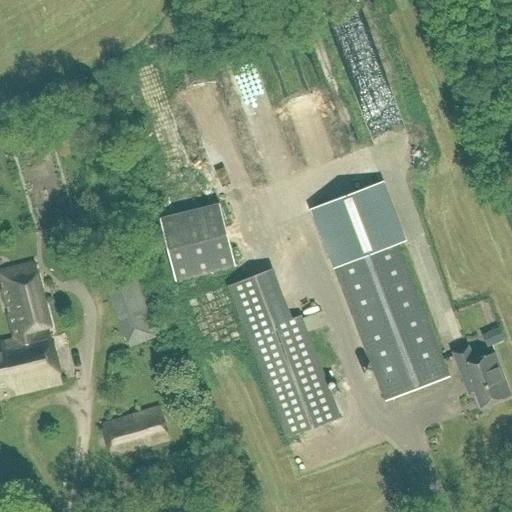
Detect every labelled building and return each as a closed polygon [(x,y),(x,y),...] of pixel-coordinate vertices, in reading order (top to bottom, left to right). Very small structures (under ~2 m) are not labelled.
[(370,105),(388,100),(383,83),(391,81),(388,69),(380,72),(382,77),(364,81),(370,105)] [(237,176),(231,155),(228,156),(214,110),(226,106),(216,72),(190,80),(220,181),(237,176)] [(395,133),(378,139),(383,152),(400,147),(395,133)] [(27,166),(41,202),(69,192),(54,155),(27,166)] [(385,404),(449,380),(398,244),(404,242),(382,185),(312,211),(385,404)] [(160,224),(175,283),(234,269),(220,209),(160,224)] [(157,336),(129,263),(102,274),(130,346),(157,336)] [(0,274),(0,286),(4,300),(15,341),(0,344),(0,401),(61,385),(47,332),(53,330),(35,265),(0,274)] [(264,274),(226,289),(285,442),(340,423),(300,318),(283,324),(264,274)] [(487,333),(493,346),(505,340),(499,327),(487,333)] [(480,410),(511,398),(495,356),(474,364),(468,349),(453,355),(464,385),(470,382),(480,410)] [(160,409),(103,425),(112,459),(170,442),(160,409)] [(300,450),(333,438),(329,428),(296,440),(300,450)]
